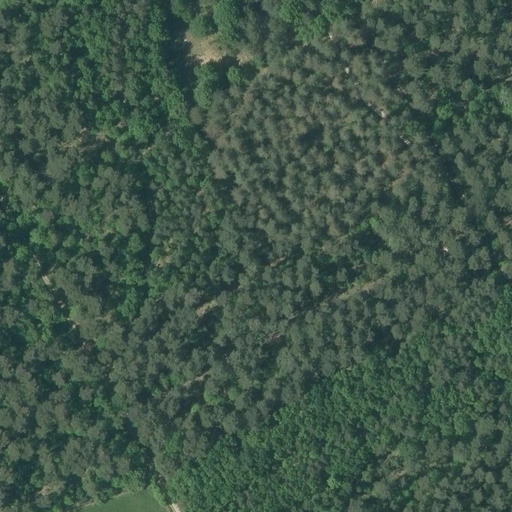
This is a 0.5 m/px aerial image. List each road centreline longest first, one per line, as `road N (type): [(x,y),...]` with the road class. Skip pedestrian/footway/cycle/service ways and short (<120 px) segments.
road 1 (track): [(511,287),(163,483)]
road 2 (unknown): [(141,0),(128,26),(126,89),(155,232),(121,363)]
road 3 (track): [(350,0),(511,289)]
road 4 (track): [(111,393),(0,174)]
road 5 (unknown): [(111,393),(180,511)]
